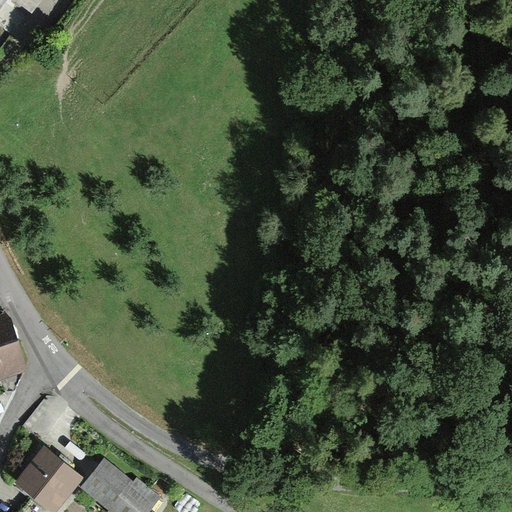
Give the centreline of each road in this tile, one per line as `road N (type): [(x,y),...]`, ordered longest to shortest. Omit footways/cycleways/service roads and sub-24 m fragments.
road 1 (track): [(259,472),(273,391),(307,294),(349,0)]
road 2 (track): [(511,483),(259,472),(185,453),(68,377)]
road 3 (residential): [(0,261),(44,343),(40,378),(0,453)]
